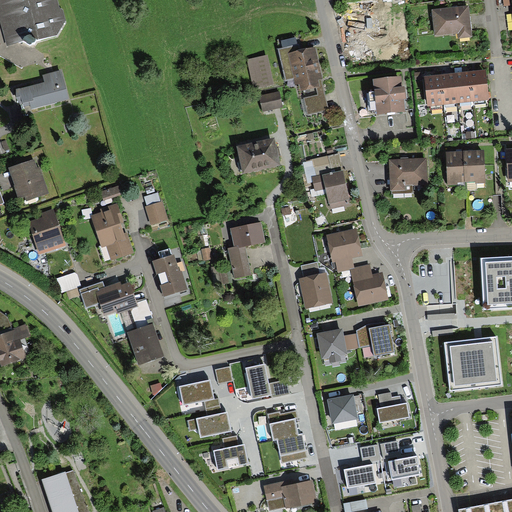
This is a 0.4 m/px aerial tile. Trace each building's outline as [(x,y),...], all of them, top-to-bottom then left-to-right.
[(0,0),(0,17),(8,48),(23,44),(23,45),(30,50),(32,50),(32,48),(35,48),(37,44),(57,38),(66,23),(63,11),(60,9),(57,0),(0,0)] [(470,7),(432,11),(435,37),(459,35),(459,40),(473,38),(470,7)] [(278,50),(285,83),(293,81),(295,88),(299,87),(301,94),(316,91),(317,96),(304,99),(308,116),(330,111),(322,80),(323,80),(316,49),(300,52),(299,45),(278,50)] [(253,90),(274,86),(268,56),(247,60),(253,90)] [(435,75),(424,76),(428,107),(490,100),(486,70),(477,71),(463,72),(446,74),(435,75)] [(45,84),(17,92),(16,101),(20,108),(23,107),(24,110),(30,108),(31,111),(69,101),(61,72),(43,77),(45,84)] [(402,77),(373,80),(377,116),(405,113),(404,101),(406,101),(404,88),(403,88),(402,77)] [(280,92),(259,97),(263,113),(283,108),(280,92)] [(275,140),(237,149),(243,177),(281,168),(275,140)] [(484,152),(447,154),(449,187),(458,186),(458,184),(475,184),(475,186),(486,185),(484,152)] [(340,154),(302,162),(307,185),(313,183),(315,193),(326,190),(329,206),(330,206),(331,210),(350,206),(349,202),(350,201),(343,172),(344,172),(340,154)] [(427,159),(389,161),(390,192),(405,192),(405,187),(428,186),(427,159)] [(35,160),(7,170),(18,201),(26,198),(27,202),(49,194),(40,168),(38,169),(35,160)] [(103,202),(125,195),(121,186),(100,193),(103,202)] [(162,202),(145,208),(151,226),(168,220),(162,202)] [(106,247),(111,262),(134,254),(127,234),(124,235),(121,225),(124,225),(117,205),(100,210),(102,214),(91,217),(102,249),(106,247)] [(54,209),(41,214),(42,219),(28,223),(39,256),(66,247),(54,209)] [(261,224),(231,230),(235,249),(228,250),(234,280),(252,277),(246,248),(266,244),(261,224)] [(357,230),(327,237),(332,264),(335,263),(338,274),(351,271),(355,270),(355,269),(353,260),(363,258),(357,230)] [(202,250),(210,248),(208,235),(200,237),(202,250)] [(204,262),(213,260),(210,248),(202,250),(204,262)] [(174,257),(152,264),(163,300),(188,292),(182,273),(180,274),(174,257)] [(511,257),(480,259),(483,311),(511,309),(511,257)] [(304,279),(299,280),(306,311),(334,305),(327,274),(320,276),(317,263),(301,266),(304,279)] [(229,265),(211,268),(215,287),(232,284),(229,265)] [(359,308),(389,301),(383,274),(373,276),(370,265),(355,269),(355,270),(351,271),(354,288),(359,308)] [(75,273),(57,279),(62,294),(66,293),(69,300),(80,295),(79,290),(78,289),(82,287),(78,275),(75,273)] [(113,284),(104,287),(103,282),(79,290),(80,295),(86,308),(99,304),(104,317),(116,312),(116,315),(132,309),(138,307),(137,303),(130,282),(121,285),(120,282),(113,284)] [(138,307),(132,309),(131,312),(138,330),(153,324),(154,326),(155,326),(146,299),(137,303),(138,307)] [(0,312),(0,359),(3,367),(26,359),(20,341),(29,338),(25,326),(13,331),(8,318),(0,312)] [(373,358),(395,354),(390,325),(385,326),(385,321),(368,324),(356,331),(357,334),(359,348),(371,346),(373,358)] [(138,330),(127,333),(139,366),(165,357),(154,326),(153,324),(138,330)] [(342,330),(317,334),(322,360),(329,359),(330,364),(342,362),(341,357),(348,356),(347,350),(359,348),(357,334),(344,336),(342,330)] [(497,336),(444,343),(449,392),(503,386),(497,336)] [(265,365),(245,369),(252,400),(271,396),(272,398),(291,394),(288,378),(269,382),(265,365)] [(230,367),(216,370),(219,384),(233,382),(230,367)] [(210,380),(179,387),(183,406),(204,402),(214,400),(214,399),(210,380)] [(409,418),(407,403),(401,404),(400,396),(392,398),(391,393),(379,395),(381,408),(377,409),(379,423),(409,418)] [(339,397),(327,399),(332,424),(359,419),(358,413),(362,412),(359,395),(354,397),(353,394),(339,397)] [(214,400),(204,402),(207,416),(222,413),(218,398),(214,399),(214,400)] [(268,413),(271,425),(295,419),(298,419),(296,410),(281,414),(280,411),(268,413)] [(231,430),(227,412),(222,413),(207,416),(187,420),(190,432),(198,430),(200,437),(231,430)] [(295,419),(271,425),(274,441),(277,440),(280,455),(306,450),(303,435),(298,436),(295,419)] [(223,439),(225,448),(239,445),(237,436),(223,439)] [(398,441),(380,444),(383,459),(401,456),(398,441)] [(225,448),(213,450),(217,470),(249,464),(245,444),(239,445),(225,448)] [(378,444),(361,448),(364,463),(381,459),(378,444)] [(306,450),(280,455),(282,463),(307,458),(306,450)] [(417,456),(385,462),(389,481),(408,478),(409,480),(425,478),(422,464),(419,464),(417,456)] [(362,466),(345,470),(349,489),(369,485),(369,488),(385,485),(383,471),(379,472),(378,463),(362,466)] [(88,511),(74,470),(42,481),(52,511),(88,511)] [(287,479),(263,485),(269,511),(285,507),(286,509),(318,502),(313,481),(289,486),(287,479)] [(511,511),(511,499),(458,509),(458,511),(511,511)] [(366,500),(350,503),(351,511),(355,511),(368,510),(366,500)]
